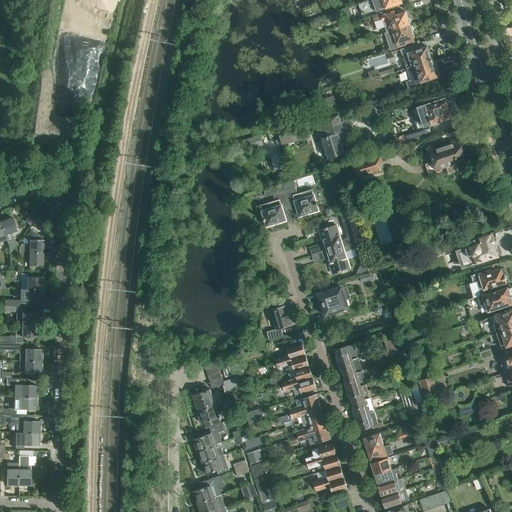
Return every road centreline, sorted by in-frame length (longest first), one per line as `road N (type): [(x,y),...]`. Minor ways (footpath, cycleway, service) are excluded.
road 1 (residential): [(56,503),(64,210),(53,192)]
road 2 (residential): [(369,511),(289,255)]
road 3 (secondary): [(511,155),(460,0)]
road 4 (residential): [(173,511),(176,365)]
